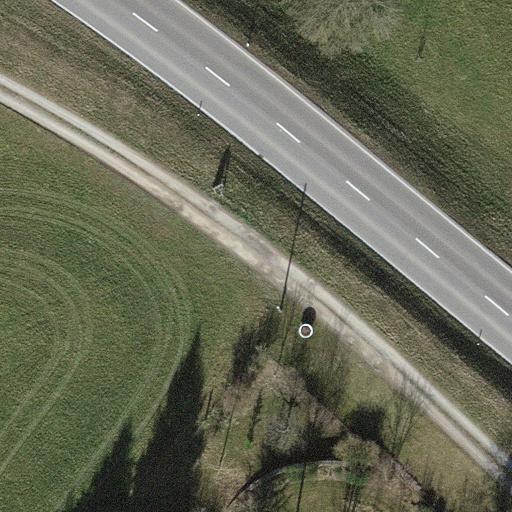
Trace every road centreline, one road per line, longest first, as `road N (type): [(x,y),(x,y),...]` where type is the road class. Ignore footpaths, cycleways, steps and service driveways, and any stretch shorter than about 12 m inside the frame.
road 1 (track): [(0,84),(293,281),(511,480)]
road 2 (primary): [(118,0),(511,316)]
